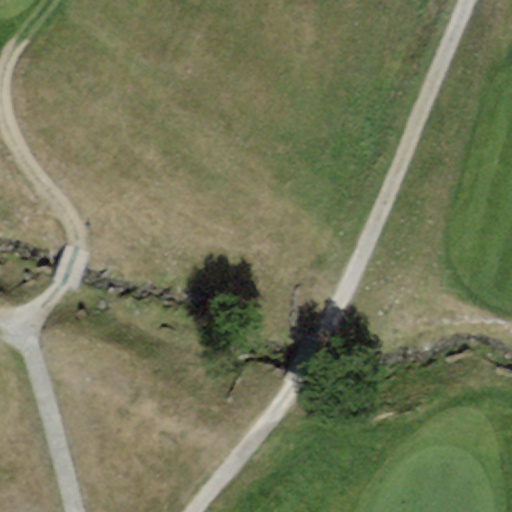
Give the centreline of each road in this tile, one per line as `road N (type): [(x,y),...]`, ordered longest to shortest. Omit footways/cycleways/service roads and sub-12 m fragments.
road 1 (track): [(468,0),(360,269),(292,383),(193,511)]
road 2 (track): [(74,511),(25,329),(64,282),(76,247),(73,225),(23,160),(0,114)]
